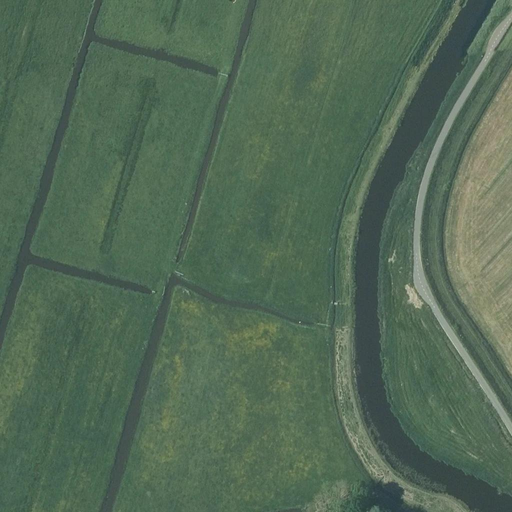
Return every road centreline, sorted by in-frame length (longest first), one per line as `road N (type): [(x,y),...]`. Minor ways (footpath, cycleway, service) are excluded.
road 1 (unclassified): [(511,21),(455,108),(427,173),(412,244),(429,310),(511,430)]
road 2 (track): [(241,0),(166,269)]
